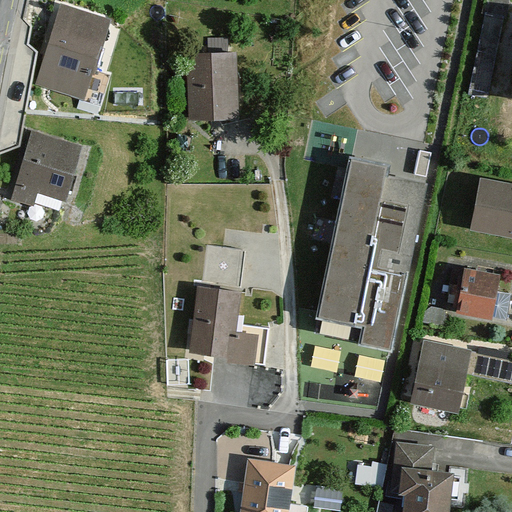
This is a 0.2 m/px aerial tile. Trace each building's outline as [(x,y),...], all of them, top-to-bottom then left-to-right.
[(59,12),(45,64),(92,77),(106,25),(59,12)] [(233,55),(186,56),(187,121),(234,120),(233,55)] [(83,144),(32,129),(13,193),(64,208),(83,144)] [(387,166),(348,157),(312,318),(324,320),(321,333),(348,339),(352,323),(363,325),(359,341),(389,348),(420,207),(380,198),(387,166)] [(511,184),(478,180),(471,234),(511,239),(511,184)] [(497,274),(458,269),(452,321),(491,326),(497,274)] [(241,289),(194,286),(188,357),(255,362),(257,334),(238,332),(241,289)] [(472,348),(422,339),(410,413),(460,421),(466,380),(472,348)] [(511,355),(472,348),(466,380),(511,389),(511,355)] [(436,440),(389,437),(382,511),(453,511),(457,470),(434,468),(436,440)] [(290,511),(294,463),(248,460),(243,511),(290,511)] [(318,503),(341,507),(343,493),(320,489),(318,503)]
